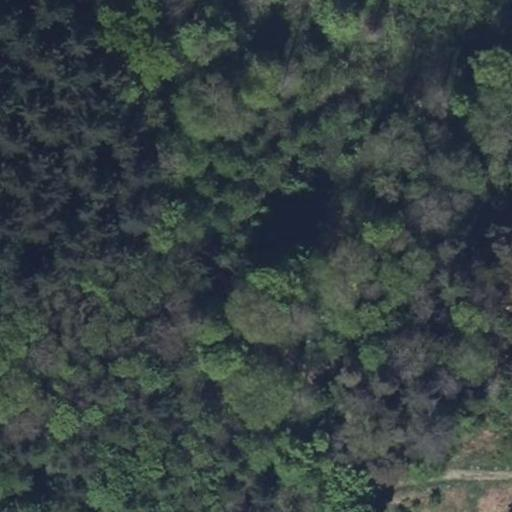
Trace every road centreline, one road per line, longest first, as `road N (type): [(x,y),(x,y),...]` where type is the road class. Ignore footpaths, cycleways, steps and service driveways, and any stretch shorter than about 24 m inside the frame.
road 1 (track): [(384,467),(155,141),(107,0)]
road 2 (track): [(384,467),(511,464)]
